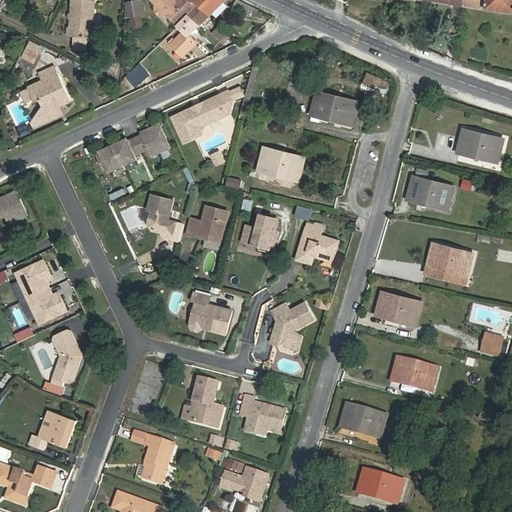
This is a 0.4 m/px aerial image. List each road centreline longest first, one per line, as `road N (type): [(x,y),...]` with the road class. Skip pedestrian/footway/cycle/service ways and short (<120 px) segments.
road 1 (residential): [(287,511),(415,64)]
road 2 (residential): [(314,19),(48,147)]
road 3 (residential): [(48,147),(135,340)]
road 4 (residential): [(135,340),(75,511)]
